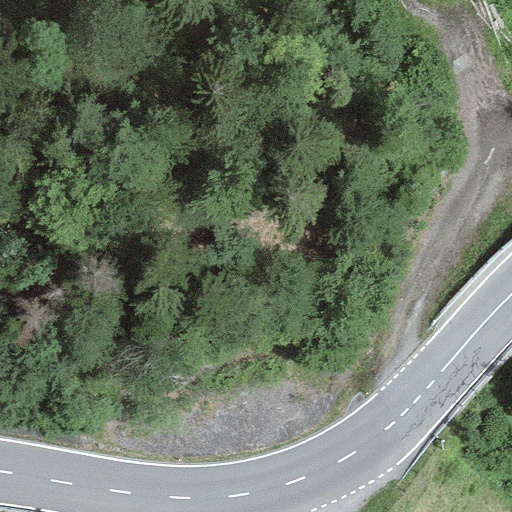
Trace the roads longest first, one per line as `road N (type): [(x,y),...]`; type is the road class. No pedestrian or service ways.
road 1 (tertiary): [(0,471),(210,496),(287,482),(407,411),(511,297)]
road 2 (track): [(407,411),(396,355),(404,313),(482,137),(480,109),(432,0)]
